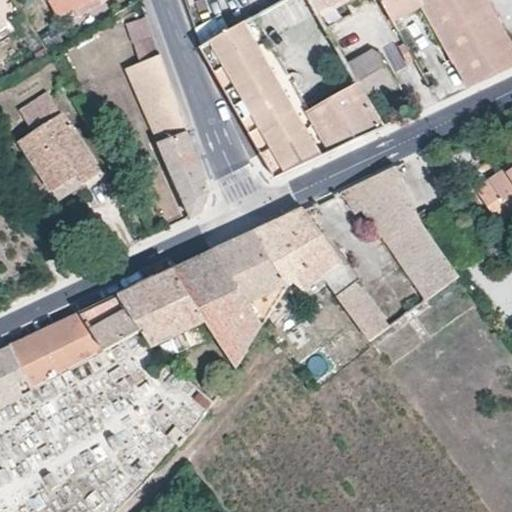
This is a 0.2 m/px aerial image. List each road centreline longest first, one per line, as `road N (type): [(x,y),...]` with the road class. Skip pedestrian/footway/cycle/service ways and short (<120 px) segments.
road 1 (tertiary): [(511,88),(245,214)]
road 2 (tertiary): [(245,214),(0,330)]
road 3 (tertiary): [(245,214),(168,0)]
